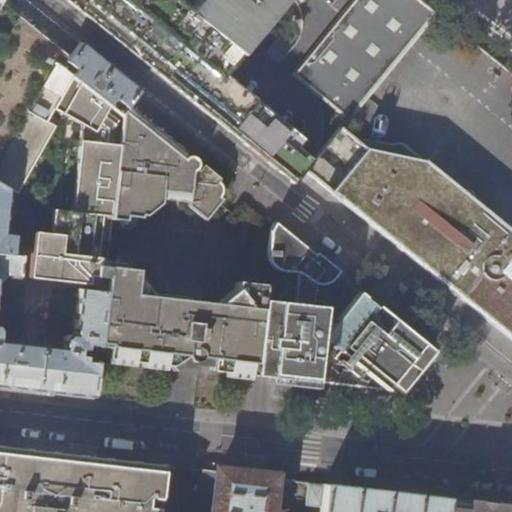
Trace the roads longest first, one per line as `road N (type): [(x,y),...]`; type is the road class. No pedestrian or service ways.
road 1 (residential): [(45,0),(511,375)]
road 2 (residential): [(511,477),(0,417)]
